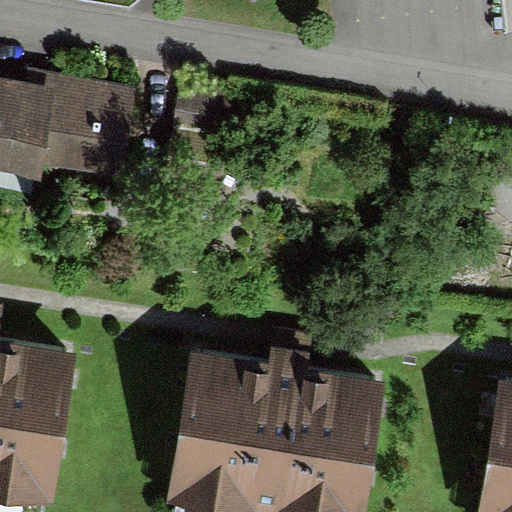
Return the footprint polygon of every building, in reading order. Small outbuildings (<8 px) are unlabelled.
[(57,78),(0,68),(0,156),(40,164),(43,149),(122,162),(136,78),(59,65),(57,78)] [(224,137),(173,129),(167,169),(217,177),(224,137)] [(0,480),(51,488),(75,337),(0,324),(0,480)] [(289,356),(192,340),(169,486),(330,511),(362,511),(385,371),(289,356)] [(511,511),(511,364),(500,363),(475,511),(511,511)]
